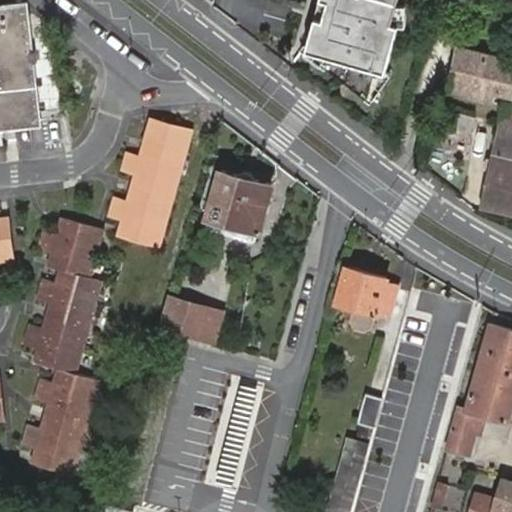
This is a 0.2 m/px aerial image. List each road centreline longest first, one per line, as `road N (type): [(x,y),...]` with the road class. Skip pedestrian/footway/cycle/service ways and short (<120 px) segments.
road 1 (residential): [(352,193),(339,211),(266,511)]
road 2 (tertiary): [(104,0),(352,193)]
road 3 (tertiary): [(391,174),(165,0)]
road 4 (tertiary): [(352,193),(511,292)]
road 5 (tertiary): [(511,252),(391,174)]
